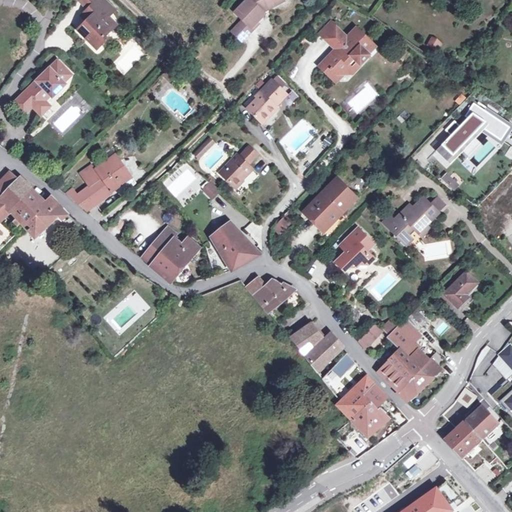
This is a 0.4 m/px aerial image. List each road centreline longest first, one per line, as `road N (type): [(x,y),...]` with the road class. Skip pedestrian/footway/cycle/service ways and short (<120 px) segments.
road 1 (residential): [(419,424),(289,275),(254,268),(200,288),(168,289),(0,153)]
road 2 (track): [(224,93),(94,231)]
road 3 (tertiary): [(419,424),(280,511)]
road 4 (tertiary): [(511,304),(474,338),(452,384),(419,424)]
road 5 (residential): [(123,0),(224,93)]
